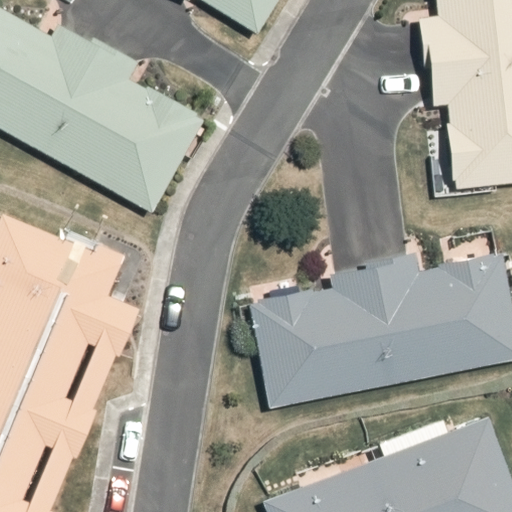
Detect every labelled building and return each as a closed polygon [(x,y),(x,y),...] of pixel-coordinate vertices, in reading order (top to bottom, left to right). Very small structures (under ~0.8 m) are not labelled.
[(55,0),(0,0),(0,104),(152,179),(204,73),(55,0)] [(511,154),(511,0),(447,0),(466,160),(511,154)] [(0,177),(0,511),(37,511),(152,242),(0,177)] [(258,277),(276,377),(511,334),(511,255),(508,233),(258,277)] [(511,511),(511,387),(511,385),(272,476),(285,511),(511,511)]
